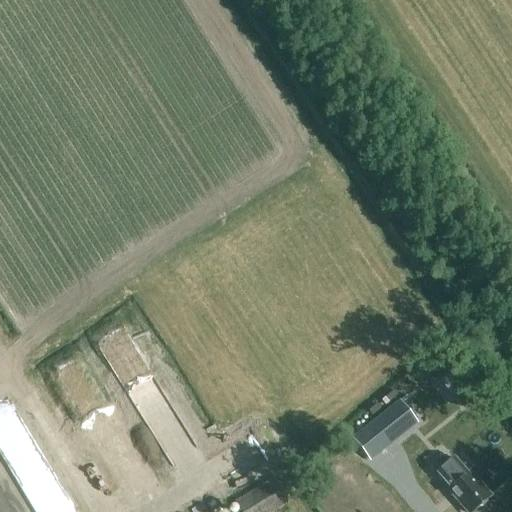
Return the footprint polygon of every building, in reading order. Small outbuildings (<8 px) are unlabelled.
[(197,379),(202,388),(222,380),(217,370),(197,379)] [(95,388),(114,415),(126,407),(107,380),(95,388)] [(352,441),(371,463),(417,426),(399,403),(352,441)] [(150,405),(136,421),(146,430),(160,413),(150,405)] [(270,442),(261,448),(275,467),(283,461),(270,442)] [(486,501),(490,498),(468,474),(467,475),(453,459),(436,474),(450,490),(448,491),(450,493),(450,496),(453,500),(457,501),(466,511),(473,511),(478,507),(482,507),(486,503),(486,501)] [(410,508),(422,498),(403,476),(391,486),(410,508)] [(240,511),(273,511),(287,503),(273,481),(235,504),(240,511)] [(0,511),(8,511),(0,498),(0,511)]
